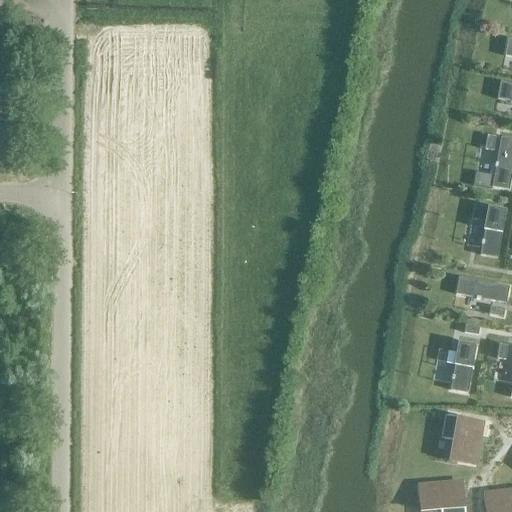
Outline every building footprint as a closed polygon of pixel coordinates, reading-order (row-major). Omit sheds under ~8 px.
[(511,86),(499,84),(496,101),(511,103),(511,86)] [(486,137),(484,151),(492,152),(494,139),(486,137)] [(511,175),(511,142),(500,140),(491,187),(509,191),(511,175)] [(473,207),(471,221),(478,222),(481,208),(473,207)] [(481,246),(479,257),(496,260),(505,212),(487,209),(482,232),(484,232),(482,242),(481,242),(480,246),(481,246)] [(458,279),(455,296),(475,300),(475,301),(479,302),(479,301),(505,305),(508,288),(458,279)] [(489,308),(488,316),(502,319),(503,311),(489,308)] [(464,327),(463,335),(477,337),(478,329),(464,327)] [(451,381),(449,392),(466,395),(475,347),(457,344),(452,367),(453,367),(451,378),(450,377),(450,381),(451,381)] [(499,346),(496,360),(504,362),(506,348),(499,346)] [(447,417),(443,441),(452,443),(449,463),(473,467),(481,423),(447,417)] [(463,511),(461,484),(417,488),(418,511),(428,511),(439,511),(463,511)] [(511,511),(511,492),(483,496),(484,511),(511,511)]
